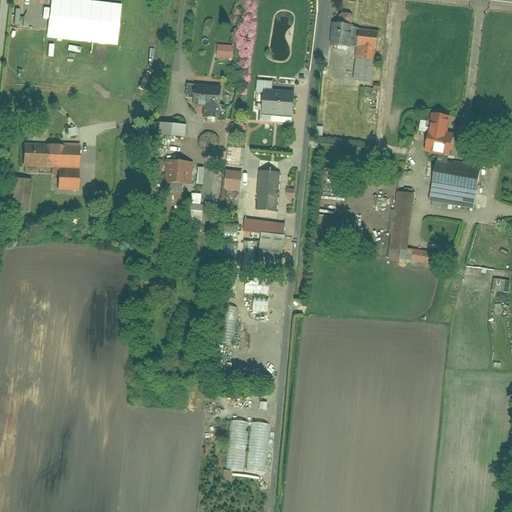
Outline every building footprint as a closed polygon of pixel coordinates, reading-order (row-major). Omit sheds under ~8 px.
[(352,81),(367,82),(372,33),(349,30),(350,17),(335,16),(332,48),(355,50),(352,81)] [(233,46),(218,45),(217,58),(232,59),(233,46)] [(260,96),(259,117),(288,118),(289,96),(272,95),(273,85),(254,84),(254,96),(260,96)] [(218,91),(190,89),(189,106),(201,107),(200,116),(209,117),(210,106),(217,107),(218,91)] [(437,156),(428,202),(465,209),(472,171),(441,165),(447,137),(437,135),(439,121),(427,118),(420,153),(437,156)] [(187,126),(161,123),(160,135),(186,138),(187,126)] [(76,149),(19,146),(18,174),(32,174),(33,167),(51,168),(50,190),(74,191),(76,149)] [(246,150),(228,148),(226,165),(244,167),(246,150)] [(194,163),(167,161),(165,183),(192,185),(194,163)] [(241,192),(243,173),(227,171),(225,190),(241,192)] [(281,173),(260,171),(257,195),(259,196),(258,211),(278,213),(281,173)] [(0,211),(22,213),(24,184),(1,183),(0,211)] [(296,190),(287,189),(287,199),(295,200),(296,190)] [(202,222),(203,194),(191,194),(190,222),(202,222)] [(409,256),(415,196),(398,195),(391,254),(409,256)] [(286,224),(245,220),(244,232),(262,234),(262,233),(285,236),(286,224)] [(285,236),(262,233),(262,234),(258,266),(282,269),(286,236),(285,236)] [(246,242),(245,253),(255,254),(256,243),(246,242)] [(494,280),(493,291),(508,293),(509,281),(494,280)] [(270,291),(252,289),(251,304),(269,305),(270,291)] [(235,344),(236,308),(224,308),(223,344),(235,344)] [(265,473),(269,424),(230,421),(226,470),(265,473)] [(232,472),(224,471),(223,481),(232,482),(232,472)]
